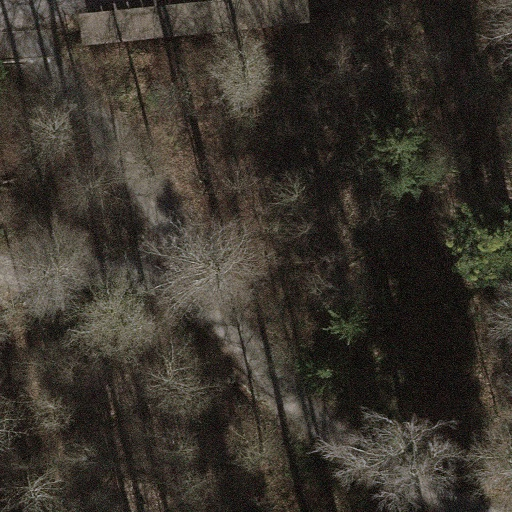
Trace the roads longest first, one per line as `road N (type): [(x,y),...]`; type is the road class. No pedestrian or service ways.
road 1 (track): [(3,3),(127,157),(182,276),(258,365),(339,440),(485,511)]
road 2 (track): [(0,266),(182,276)]
